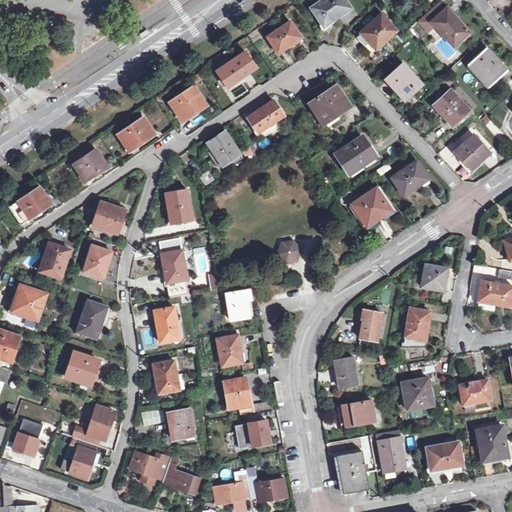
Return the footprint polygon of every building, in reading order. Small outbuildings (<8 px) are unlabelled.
[(346,0),(322,0),(312,8),(324,26),(330,22),(352,8),(346,0)] [(440,1),(429,11),(436,18),(431,22),(433,24),(454,46),(469,32),(456,18),(440,1)] [(234,13),(236,17),(245,12),(242,8),(234,13)] [(436,18),(429,11),(419,21),(427,30),(433,24),(431,22),(436,18)] [(397,30),(382,13),(362,32),(372,43),(377,49),(397,30)] [(268,36),(278,51),(289,44),(290,45),(296,41),(302,37),(291,21),(268,36)] [(435,27),(429,33),(435,41),(442,35),(435,27)] [(469,64),(483,79),(487,77),(492,83),(507,70),(497,58),(487,47),(469,64)] [(218,71),(227,85),(234,80),(241,76),(242,77),(258,67),(247,51),(218,71)] [(422,83),(404,63),(386,79),(398,92),(404,99),(422,83)] [(489,86),(492,83),(487,77),(483,79),(489,86)] [(323,124),(351,106),(344,96),(337,85),(310,104),(323,124)] [(208,105),(195,86),(170,102),(183,121),(190,117),(208,105)] [(470,109),(451,89),(435,104),(449,120),(453,124),(470,109)] [(259,131),(284,115),(275,100),(249,117),(259,131)] [(156,134),(145,117),(120,135),(130,151),(149,138),(156,134)] [(172,128),(167,121),(160,125),(165,132),(172,128)] [(474,128),(471,124),(464,130),(468,134),(474,128)] [(226,131),(208,143),(223,164),(230,160),(233,165),(244,158),(226,131)] [(456,151),(463,158),(464,157),(474,167),(490,152),(475,134),(456,151)] [(350,174),(377,156),(370,146),(363,136),(337,154),(350,174)] [(250,160),(259,152),(253,146),(245,153),(250,160)] [(75,164),(86,181),(96,174),(98,176),(104,172),(109,169),(97,149),(75,164)] [(416,187),(429,178),(417,161),(392,177),(404,195),(416,187)] [(209,171),(200,176),(205,185),(214,180),(209,171)] [(52,204),(41,187),(10,207),(21,225),(31,219),(29,216),(41,208),(42,211),(47,207),(52,204)] [(55,203),(61,199),(54,188),(47,192),(55,203)] [(354,204),(367,224),(390,208),(377,188),(354,204)] [(172,224),(193,220),(187,190),(166,194),(172,224)] [(94,224),(118,233),(126,210),(102,201),(94,224)] [(394,213),(390,208),(367,224),(370,229),(382,221),(394,213)] [(294,241),(282,243),(278,254),(286,263),(297,261),(301,250),(294,241)] [(39,270),(62,278),(72,250),(49,242),(39,270)] [(84,271),(103,278),(112,252),(93,246),(84,271)] [(186,259),(184,251),(184,250),(162,254),(167,283),(188,279),(185,265),(187,264),(186,259)] [(426,264),(422,287),(445,290),(445,289),(448,267),(426,264)] [(218,272),(211,274),(214,288),(221,287),(218,272)] [(409,286),(415,287),(417,276),(411,275),(409,286)] [(479,301),(511,306),(511,299),(511,285),(482,280),(479,301)] [(188,281),(168,284),(170,298),(191,294),(190,288),(188,281)] [(17,303),(15,309),(13,308),(11,312),(14,315),(24,319),(25,315),(38,320),(47,294),(25,287),(21,297),(19,296),(16,297),(15,302),(17,303)] [(232,319),(249,317),(245,291),(228,294),(232,319)] [(102,324),(104,325),(110,308),(89,299),(79,329),(88,332),(87,334),(97,338),(102,324)] [(155,311),(157,325),(159,325),(163,343),(174,341),(181,339),(177,321),(174,307),(155,311)] [(403,346),(425,346),(430,311),(411,308),(403,346)] [(358,337),(379,341),(384,313),(364,309),(358,337)] [(181,339),(174,341),(175,346),(180,344),(185,338),(182,323),(179,321),(177,321),(181,339)] [(0,366),(1,367),(4,359),(12,362),(20,337),(0,329),(0,366)] [(221,333),(222,338),(236,335),(235,330),(221,333)] [(239,335),(236,335),(222,338),(219,339),(222,361),(228,360),(229,364),(244,361),(239,335)] [(67,375),(92,385),(101,359),(76,350),(67,375)] [(353,356),(334,360),(336,369),(338,368),(342,387),(359,384),(353,356)] [(175,361),(155,364),(159,393),(177,390),(174,375),(177,374),(175,361)] [(9,370),(1,367),(0,366),(0,378),(6,381),(9,370)] [(230,408),(239,406),(241,414),(256,411),(254,403),(251,404),(246,377),(225,381),(230,408)] [(426,378),(402,383),(407,409),(433,404),(431,391),(428,392),(426,378)] [(463,404),(491,399),(488,379),(459,384),(463,404)] [(346,426),(376,421),(373,401),(343,405),(346,426)] [(78,423),(73,436),(99,445),(101,439),(106,440),(116,410),(98,404),(90,428),(78,423)] [(190,410),(185,410),(184,406),(170,409),(171,413),(169,413),(173,440),(194,436),(190,410)] [(237,449),(269,442),(265,420),(234,425),(237,449)] [(503,425),(477,430),(483,461),(494,459),(494,456),(501,454),(508,453),(503,425)] [(385,472),(396,470),(401,469),(406,468),(400,437),(399,429),(380,433),(381,440),(379,441),(385,472)] [(19,432),(16,441),(13,449),(24,453),(35,456),(41,439),(19,432)] [(97,452),(99,445),(73,436),(71,443),(79,445),(70,473),(88,479),(94,461),(97,452)] [(10,450),(13,449),(16,441),(9,439),(6,448),(10,450)] [(447,467),(463,464),(459,441),(427,447),(431,470),(447,467)] [(145,473),(165,480),(171,462),(172,458),(157,452),(155,458),(136,451),(130,468),(145,473)] [(366,490),(370,489),(363,451),(337,455),(344,493),(366,490)] [(177,464),(171,462),(165,480),(163,484),(180,490),(196,495),(202,478),(175,469),(177,464)] [(247,470),(248,473),(252,496),(252,499),(258,498),(259,501),(274,498),(288,496),(285,478),(258,482),(256,468),(247,470)] [(245,497),(252,496),(248,473),(246,474),(245,471),(236,473),(238,482),(214,486),(217,504),(231,502),(245,499),(245,497)]
